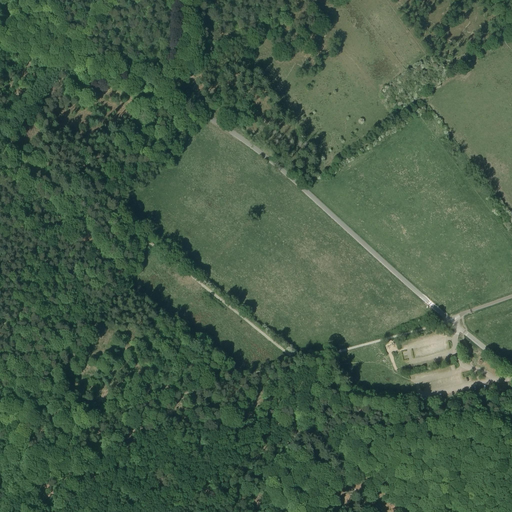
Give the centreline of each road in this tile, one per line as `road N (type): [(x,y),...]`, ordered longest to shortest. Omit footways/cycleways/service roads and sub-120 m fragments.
road 1 (unclassified): [(511,371),(257,149),(169,95),(28,41)]
road 2 (track): [(362,499),(313,432),(323,383),(312,364)]
